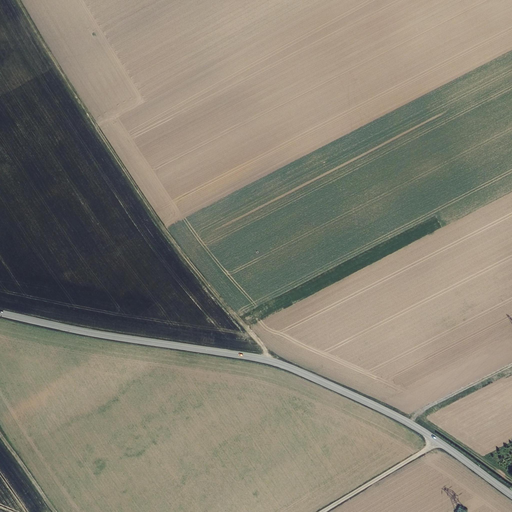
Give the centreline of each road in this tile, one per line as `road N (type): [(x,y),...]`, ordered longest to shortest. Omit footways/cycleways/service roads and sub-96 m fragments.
road 1 (unclassified): [(0,312),(270,360),(383,409),(470,464)]
road 2 (track): [(270,360),(191,265),(18,0)]
road 3 (track): [(324,511),(438,441)]
